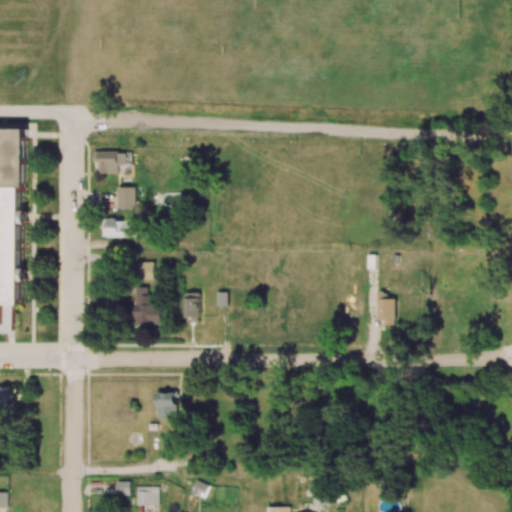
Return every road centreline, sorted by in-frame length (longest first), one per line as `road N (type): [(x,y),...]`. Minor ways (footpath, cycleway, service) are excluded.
road 1 (tertiary): [(511,360),(0,361)]
road 2 (residential): [(511,144),(76,125)]
road 3 (residential): [(74,511),(76,125)]
